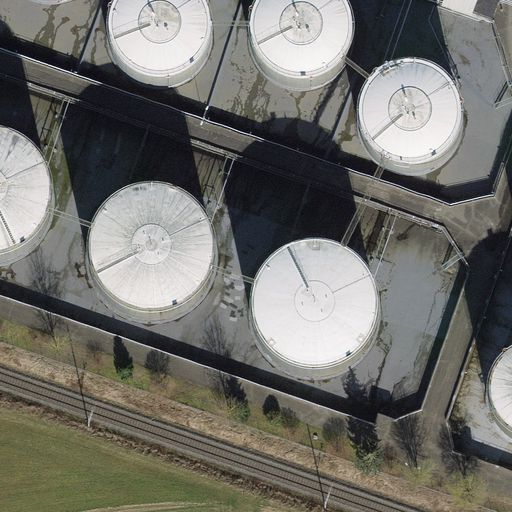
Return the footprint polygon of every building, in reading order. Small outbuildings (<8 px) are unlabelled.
[(109,16),(106,35),(110,54),(120,70),(136,81),(155,85),(174,81),(190,70),(201,54),(205,35),(201,16),(190,0),(189,0),(120,0),(109,16)] [(254,19),(250,37),(254,56),(265,72),(281,83),(300,87),(319,83),(335,72),(346,56),(349,37),(346,18),(335,2),(331,0),(268,0),(265,3),(254,19)] [(0,72),(72,98),(79,76),(0,48),(0,72)] [(365,103),(361,122),(365,141),(376,157),(392,168),(411,171),(430,167),(446,157),(457,141),(460,122),(456,103),(446,87),(430,76),(411,72),(392,76),(376,87),(365,103)] [(0,260),(14,257),(33,242),(45,221),(49,197),(43,174),(28,155),(7,142),(0,141),(0,260)] [(93,242),(89,266),(95,289),(110,309),(131,321),(155,324),(179,318),(198,303),(210,282),(214,258),(208,235),(193,215),(172,203),(148,200),(124,206),(105,221),(93,242)] [(257,293),(254,317),(260,341),(274,360),(295,372),(319,376),(343,370),(362,355),(375,334),(378,310),(372,286),(357,267),(336,255),(312,251),(289,258),(269,272),(257,293)] [(496,381),(492,399),(495,418),(505,434),(511,438),(511,362),(507,366),(496,381)]
